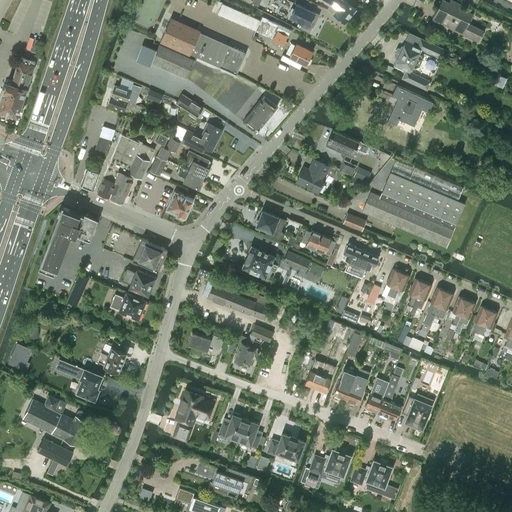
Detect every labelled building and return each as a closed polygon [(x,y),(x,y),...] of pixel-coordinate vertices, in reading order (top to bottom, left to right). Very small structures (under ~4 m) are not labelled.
[(345,22),(355,9),(344,0),(325,0),(331,3),(329,6),(328,8),(329,9),(333,12),(333,13),(345,22)] [(477,41),(482,30),(467,23),(472,13),(444,0),(442,0),(433,19),(477,41)] [(255,30),(260,19),(222,3),(217,13),(255,30)] [(313,26),(319,14),(296,3),(290,15),(301,21),(299,24),(307,28),(308,28),(309,28),(310,28),(311,28),(312,27),(313,26)] [(160,39),(215,64),(236,74),(246,52),(170,17),(160,39)] [(261,33),(266,22),(260,19),(255,30),(261,33)] [(266,35),(271,24),(266,22),(261,33),(266,35)] [(271,24),(266,35),(272,38),(277,27),(271,24)] [(283,45),(289,31),(279,27),(273,40),(283,45)] [(421,48),(441,57),(445,49),(420,38),(416,45),(405,40),(403,46),(400,46),(399,49),(400,51),(399,54),(397,55),(393,62),(394,63),(394,64),(406,70),(402,77),(427,88),(431,81),(410,71),(412,66),(415,67),(419,66),(422,59),(420,54),(418,53),(421,48)] [(305,64),(312,51),(296,43),(289,56),(305,64)] [(152,62),(186,78),(194,60),(159,44),(157,49),(142,44),(137,60),(151,65),(152,62)] [(36,60),(21,55),(12,81),(8,79),(0,104),(0,110),(18,116),(36,60)] [(495,75),(491,85),(502,89),(506,80),(495,75)] [(114,85),(110,95),(126,101),(135,104),(138,96),(134,95),(136,90),(138,91),(139,86),(132,84),(130,90),(114,85)] [(414,126),(422,109),(428,111),(433,101),(397,85),(392,95),(398,98),(388,121),(396,125),(399,119),(414,126)] [(149,89),(146,96),(159,102),(160,101),(162,96),(163,95),(162,95),(156,92),(149,89)] [(182,93),(176,102),(191,112),(196,115),(202,106),(197,103),(182,93)] [(110,95),(107,105),(123,111),(124,107),(139,112),(141,106),(135,104),(126,101),(110,95)] [(242,121),(256,132),(277,105),(264,95),(242,121)] [(187,130),(181,141),(196,148),(202,151),(204,147),(211,151),(222,130),(207,123),(200,137),(187,130)] [(367,153),(369,148),(368,145),(362,142),(361,141),(359,141),(333,130),(326,145),(341,152),(344,156),(346,154),(352,157),(355,149),(364,153),(367,153)] [(168,136),(160,132),(156,141),(164,144),(168,136)] [(121,133),(103,176),(115,181),(109,196),(123,202),(134,175),(141,178),(154,149),(121,133)] [(105,155),(110,140),(99,136),(94,151),(105,155)] [(165,147),(170,149),(175,151),(179,141),(171,136),(165,147)] [(170,149),(165,147),(163,146),(162,149),(160,148),(157,154),(166,159),(170,149)] [(207,168),(207,167),(210,161),(188,150),(181,166),(203,176),(204,174),(206,175),(208,169),(207,168)] [(159,174),(165,160),(166,159),(157,155),(150,170),(159,174)] [(86,167),(80,184),(93,188),(99,171),(103,160),(97,158),(93,169),(86,167)] [(336,170),(335,169),(314,159),(311,165),(312,166),(310,171),(303,167),(296,181),(318,191),(325,178),(324,177),(326,173),(333,176),(336,170)] [(390,171),(457,200),(463,187),(396,159),(390,171)] [(339,171),(351,176),(356,165),(343,160),(339,171)] [(203,181),(201,180),(203,176),(181,166),(177,173),(185,177),(183,180),(198,187),(199,186),(200,186),(203,181)] [(380,196),(454,227),(465,203),(457,200),(390,171),(380,196)] [(103,176),(97,191),(109,196),(115,181),(103,176)] [(174,191),(165,209),(173,213),(182,217),(185,216),(192,200),(183,195),(174,191)] [(454,227),(380,196),(370,192),(362,211),(446,247),(454,227)] [(98,219),(83,213),(62,205),(39,266),(54,272),(56,267),(57,268),(71,232),(75,234),(76,234),(90,239),(98,219)] [(284,220),(278,218),(279,217),(262,210),(259,219),(256,219),(255,222),(257,224),(256,225),(266,229),(266,232),(279,236),(282,236),(284,233),(283,230),(281,229),(284,220)] [(366,220),(347,212),(343,222),(362,230),(366,220)] [(306,244),(316,248),(321,234),(311,230),(311,232),(306,230),(301,241),(306,243),(306,244)] [(331,238),(321,234),(316,248),(326,252),(326,251),(331,252),(335,241),(330,239),(331,238)] [(293,246),(293,245),(296,238),(290,236),(287,244),(293,246)] [(157,270),(166,248),(142,237),(132,259),(157,270)] [(251,245),(242,267),(257,274),(254,281),(268,287),(271,280),(274,271),(278,263),(277,263),(272,261),(275,255),(251,245)] [(347,271),(353,273),(362,251),(347,245),(342,257),(351,261),(347,271)] [(283,260),(305,270),(310,259),(288,249),(283,260)] [(371,265),(374,266),(378,257),(362,251),(353,273),(362,277),(366,267),(369,269),(371,265)] [(124,274),(150,285),(151,281),(153,282),(155,276),(136,269),(135,271),(127,268),(124,274)] [(385,287),(382,294),(384,295),(385,296),(389,297),(390,298),(401,271),(393,268),(385,287)] [(401,271),(390,298),(394,299),(397,293),(401,295),(403,290),(409,275),(401,271)] [(89,277),(81,274),(76,283),(85,287),(89,277)] [(150,285),(124,274),(122,280),(130,284),(129,286),(148,294),(150,288),(149,288),(150,285)] [(414,277),(408,292),(413,294),(411,298),(409,304),(413,305),(423,280),(414,277)] [(238,287),(226,283),(224,286),(208,280),(202,294),(265,319),(273,300),(263,296),(265,292),(243,284),(239,294),(236,292),(238,287)] [(410,311),(410,312),(414,314),(416,307),(421,309),(423,303),(431,284),(423,280),(413,305),(412,307),(410,311)] [(366,301),(373,304),(380,286),(374,284),(366,301)] [(434,315),(435,315),(445,290),(437,286),(429,306),(427,310),(427,312),(422,323),(423,323),(421,328),(428,331),(429,329),(428,329),(434,315)] [(441,311),(445,312),(453,293),(445,290),(435,315),(434,315),(428,329),(429,329),(429,328),(436,331),(440,324),(437,322),(440,317),(438,316),(441,311)] [(115,292),(112,300),(122,304),(119,309),(137,316),(136,319),(139,320),(143,309),(141,308),(145,298),(127,291),(125,296),(115,292)] [(81,296),(72,292),(68,301),(77,305),(81,296)] [(341,314),(348,298),(341,295),(334,311),(341,314)] [(459,296),(452,311),(457,313),(455,317),(453,322),(457,324),(467,299),(459,296)] [(467,299),(457,324),(460,325),(463,320),(464,316),(469,318),(475,303),(467,299)] [(479,333),(489,308),(481,305),(474,320),(479,322),(475,331),(479,333)] [(489,308),(479,333),(482,335),(486,325),(491,327),(497,312),(489,308)] [(509,346),(511,339),(511,318),(503,337),(508,339),(505,344),(509,346)] [(329,333),(336,336),(341,324),(329,319),(326,326),(331,328),(329,333)] [(254,324),(250,333),(260,337),(269,341),(273,331),(254,324)] [(341,324),(336,336),(343,338),(348,326),(341,324)] [(454,330),(455,330),(456,326),(451,324),(445,338),(446,338),(445,340),(449,342),(454,330)] [(38,327),(28,325),(27,336),(37,338),(38,327)] [(112,336),(114,330),(114,329),(107,326),(107,327),(105,333),(112,336)] [(224,338),(212,333),(211,337),(193,331),(188,342),(207,349),(209,343),(220,347),(224,338)] [(354,356),(362,335),(354,332),(346,352),(354,356)] [(253,340),(248,338),(246,337),(241,335),(238,341),(241,342),(234,359),(236,360),(235,362),(241,364),(241,362),(248,365),(252,354),(256,356),(259,349),(251,345),(253,340)] [(369,342),(384,348),(386,343),(371,337),(369,342)] [(118,371),(126,351),(122,349),(124,343),(114,338),(108,354),(102,351),(98,360),(104,363),(103,365),(118,371)] [(230,340),(227,350),(233,352),(236,342),(230,340)] [(402,349),(386,343),(384,348),(400,354),(402,349)] [(427,345),(426,345),(424,350),(431,353),(434,348),(427,345)] [(507,352),(509,348),(504,346),(498,358),(503,361),(507,352)] [(503,361),(508,363),(511,353),(511,349),(509,348),(507,352),(503,361)] [(315,386),(326,362),(315,357),(310,369),(305,382),(315,386)] [(66,362),(62,370),(83,379),(81,382),(80,382),(80,383),(81,383),(78,391),(77,391),(86,395),(85,396),(87,396),(95,399),(95,398),(94,398),(98,390),(99,390),(96,388),(98,385),(99,384),(98,384),(101,376),(102,376),(66,361),(66,362)] [(334,372),(336,366),(326,362),(315,386),(326,391),(332,377),(331,377),(334,372)] [(355,375),(345,399),(357,404),(362,390),(357,388),(360,382),(367,366),(360,364),(356,373),(355,375)] [(400,376),(403,368),(396,365),(393,373),(400,376)] [(339,380),(333,394),(345,399),(355,375),(356,373),(344,368),(340,378),(341,378),(340,381),(339,380)] [(377,411),(396,419),(401,405),(394,402),(390,401),(390,400),(388,399),(389,396),(390,397),(399,376),(391,373),(386,386),(387,387),(377,411)] [(365,406),(377,411),(387,387),(386,386),(379,383),(376,391),(377,391),(375,395),(370,393),(365,406)] [(208,420),(215,401),(203,397),(204,395),(185,388),(175,416),(183,419),(182,422),(178,421),(172,436),(187,441),(192,426),(187,425),(188,421),(193,423),(196,416),(208,420)] [(51,432),(64,438),(73,419),(61,413),(66,403),(59,399),(58,400),(49,395),(45,402),(46,405),(32,398),(23,417),(51,432)] [(405,421),(421,427),(421,428),(431,404),(408,395),(401,412),(407,415),(405,421)] [(73,419),(64,438),(77,444),(88,421),(82,418),(84,414),(83,411),(80,410),(78,411),(73,419)] [(232,415),(230,422),(224,420),(218,433),(233,439),(234,438),(238,439),(245,418),(242,417),(240,416),(241,414),(233,411),(232,415)] [(241,441),(241,442),(256,447),(261,434),(255,431),(258,423),(249,419),(245,418),(238,439),(241,441)] [(290,457),(290,456),(297,459),(304,441),(297,438),(297,437),(290,435),(290,436),(282,433),(279,441),(272,438),(267,451),(275,454),(276,451),(283,454),(290,457)] [(37,451),(53,458),(60,445),(44,438),(37,451)] [(53,458),(66,464),(73,451),(60,445),(53,458)] [(301,478),(300,481),(304,482),(315,486),(320,472),(322,467),(325,468),(324,469),(326,469),(325,473),(340,478),(341,475),(343,476),(351,455),(345,453),(346,449),(339,447),(338,450),(332,448),(328,460),(325,459),(325,458),(315,454),(310,468),(305,467),(301,478)] [(249,457),(247,465),(253,467),(256,460),(249,457)] [(356,466),(351,480),(361,483),(363,478),(366,479),(365,480),(367,480),(366,484),(367,484),(366,488),(394,498),(398,488),(385,483),(392,466),(386,464),(387,460),(380,458),(379,461),(373,459),(369,471),(366,470),(366,469),(356,466)] [(199,460),(195,472),(213,478),(209,488),(227,494),(229,488),(238,492),(243,480),(251,482),(253,476),(227,466),(225,473),(217,470),(218,467),(199,460)] [(217,511),(220,505),(200,498),(194,495),(195,492),(179,487),(175,498),(190,503),(186,511),(217,511)] [(12,507),(9,511),(52,511),(46,509),(49,502),(31,494),(30,495),(24,511),(19,510),(12,507)]
